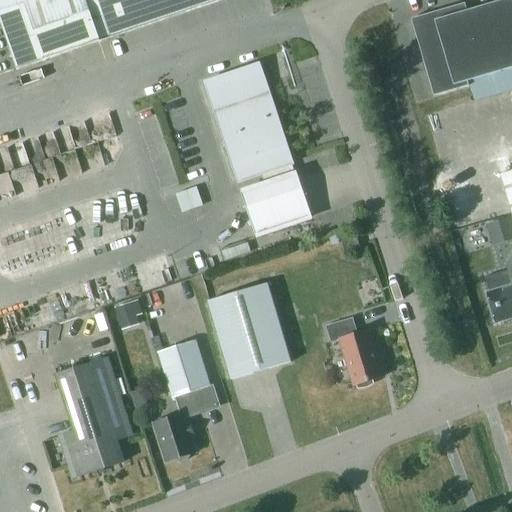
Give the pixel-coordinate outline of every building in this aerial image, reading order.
[(0,0),(0,22),(16,69),(218,0),(0,0)] [(456,6),(411,19),(434,96),(469,85),(468,82),(511,68),(511,0),(504,0),(458,14),(456,6)] [(260,65),(203,84),(236,182),(264,172),(269,184),(241,194),(255,236),(311,217),(297,175),(290,177),(285,165),(293,162),(291,159),(260,66),(260,65)] [(511,68),(468,82),(469,85),(474,103),(511,92),(511,68)] [(511,171),(501,175),(511,213),(511,261),(510,266),(506,267),(509,278),(511,277),(511,287),(487,294),(496,323),(511,318),(511,171)] [(196,186),(174,193),(181,212),(202,205),(196,186)] [(341,240),(345,252),(360,247),(356,236),(341,240)] [(289,361),(265,282),(206,299),(230,378),(289,361)] [(137,301),(114,309),(118,322),(136,316),(142,314),(137,301)] [(357,382),(358,385),(365,384),(372,381),(371,378),(383,374),(370,328),(357,332),(352,316),(325,324),(330,341),(339,338),(353,384),(357,382)] [(195,338),(157,351),(172,397),(174,396),(179,413),(183,412),(186,419),(220,409),(213,385),(210,386),(195,338)] [(58,435),(71,477),(123,460),(116,438),(131,433),(120,397),(115,381),(107,355),(55,372),(73,430),(58,435)] [(121,379),(115,381),(120,397),(125,395),(121,379)] [(189,453),(196,450),(186,419),(183,412),(179,413),(153,422),(165,460),(175,457),(180,460),(187,458),(189,453)]
